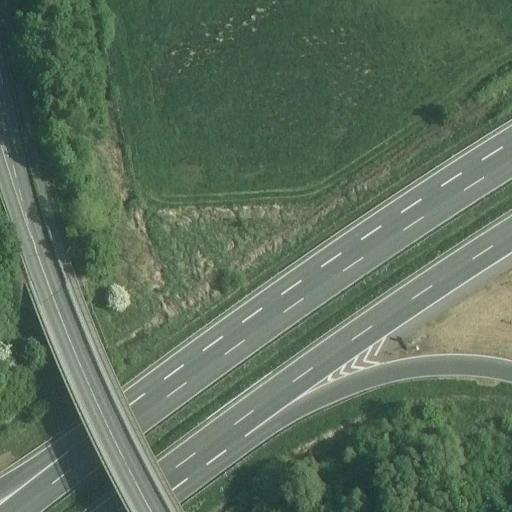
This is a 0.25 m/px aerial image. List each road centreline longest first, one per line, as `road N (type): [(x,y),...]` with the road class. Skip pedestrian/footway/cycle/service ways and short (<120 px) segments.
road 1 (motorway): [(511,161),(80,464)]
road 2 (tertiary): [(0,124),(26,231),(76,376),(141,511)]
road 3 (motorway): [(240,419),(511,235)]
road 4 (motorway): [(240,419),(396,373),(472,367),(511,374)]
road 5 (motorway): [(121,511),(240,419)]
